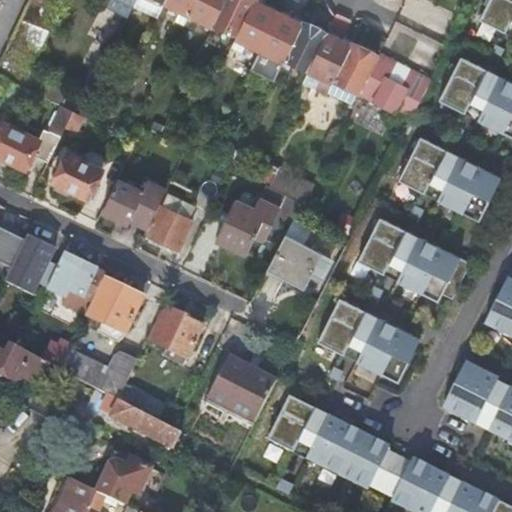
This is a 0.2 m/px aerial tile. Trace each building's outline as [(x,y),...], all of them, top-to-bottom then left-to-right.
[(30,72),(64,0),(34,0),(35,1),(0,73),(0,77),(11,83),(21,88),(23,89),(31,73),(30,72)] [(65,0),(64,0),(30,72),(31,73),(65,0)] [(137,0),(135,6),(134,7),(157,18),(163,7),(166,0),(137,0)] [(187,18),(195,0),(166,0),(163,7),(187,18)] [(211,30),(213,26),(225,0),(195,0),(187,18),(211,30)] [(237,37),(253,3),(254,0),(225,0),(213,26),(237,37)] [(300,0),(272,0),(295,11),(300,0)] [(511,20),(511,0),(489,0),(480,20),(506,33),(511,20)] [(258,53),(278,14),(253,3),(237,37),(234,41),(246,47),(258,53)] [(302,26),(278,14),(258,53),(250,70),(274,82),(284,62),(302,26)] [(336,17),(327,35),(307,74),(321,81),(315,94),(325,98),(326,96),(326,95),(350,47),(341,42),(343,37),(351,22),(347,21),(343,20),(340,19),(336,17)] [(303,23),(302,26),(284,62),(307,74),(327,35),(303,23)] [(351,45),(353,42),(343,37),(341,42),(350,47),(351,45)] [(246,47),(234,41),(230,50),(241,56),(246,47)] [(405,110),(416,114),(431,80),(415,72),(414,75),(413,74),(412,74),(412,73),(412,72),(411,72),(411,71),(410,71),(410,70),(409,69),(409,68),(408,68),(407,68),(407,67),(406,67),(405,67),(404,66),(403,66),(402,66),(401,66),(400,66),(399,66),(398,66),(397,66),(397,67),(394,66),(396,63),(384,58),(384,59),(378,57),(351,45),(350,47),(326,95),(326,96),(347,105),(354,92),(358,95),(380,104),(403,115),(405,110)] [(495,45),(491,54),(500,59),(505,50),(495,45)] [(486,70),(460,57),(438,101),(464,114),(486,70)] [(499,77),(486,70),(464,114),(478,120),(499,77)] [(321,81),(307,74),(303,84),(301,88),(315,95),(315,94),(321,81)] [(511,83),(499,77),(478,120),(511,137),(511,83)] [(21,88),(11,83),(8,88),(0,103),(0,107),(13,114),(26,90),(23,89),(21,88)] [(83,118),(73,113),(70,119),(63,134),(73,138),(80,124),(83,118)] [(455,125),(450,135),(459,139),(464,130),(455,125)] [(448,151),(422,138),(400,182),(426,194),(448,151)] [(461,157),(448,151),(426,194),(439,201),(461,157)] [(82,163),(92,167),(102,172),(105,166),(102,157),(93,153),(85,156),(82,163)] [(82,163),(68,155),(54,184),(89,200),(102,172),(92,167),(82,163)] [(503,178),(461,157),(439,201),(481,221),(503,178)] [(217,167),(210,182),(219,186),(226,172),(217,167)] [(273,179),(260,172),(255,182),(263,187),(300,205),(306,193),(274,177),(273,179)] [(142,194),(117,182),(102,213),(120,223),(123,218),(131,222),(147,230),(165,192),(147,183),(142,194)] [(252,211),(233,203),(214,241),(243,255),(252,237),(262,242),(274,217),(290,225),(293,220),(300,205),(263,187),(256,202),(252,211)] [(169,194),(163,207),(190,221),(197,207),(169,194)] [(415,206),(410,216),(419,220),(424,211),(415,206)] [(190,221),(163,207),(149,237),(179,251),(184,239),(188,233),(193,222),(190,221)] [(405,231),(379,218),(357,262),(383,274),(405,231)] [(293,220),(290,225),(264,274),(280,283),(283,277),(304,288),(322,254),(303,244),(311,229),(293,220)] [(418,238),(405,231),(383,274),(397,281),(418,238)] [(64,256),(64,255),(29,238),(25,246),(27,247),(11,280),(41,294),(49,277),(53,279),(64,256)] [(470,263),(418,238),(397,281),(438,302),(442,294),(452,299),(470,263)] [(105,276),(98,273),(64,256),(53,279),(48,290),(66,298),(63,305),(86,316),(104,279),(105,276)] [(143,298),(104,279),(86,316),(103,324),(99,334),(118,343),(124,339),(125,335),(143,298)] [(511,280),(508,279),(485,325),(511,338),(511,280)] [(373,287),(369,296),(378,300),(383,291),(373,287)] [(367,312),(340,299),(319,342),(345,355),(367,312)] [(204,327),(167,309),(150,342),(166,350),(163,356),(184,367),(204,327)] [(380,318),(367,312),(345,355),(358,362),(380,318)] [(422,339),(380,318),(358,362),(400,382),(422,339)] [(0,339),(0,376),(15,384),(22,381),(23,379),(39,386),(40,384),(50,365),(19,349),(0,339)] [(51,346),(43,361),(50,365),(60,371),(70,351),(71,348),(60,344),(58,349),(51,346)] [(124,385),(136,360),(120,352),(112,358),(108,369),(79,356),(70,351),(60,371),(108,395),(117,400),(124,385)] [(208,399),(256,423),(276,383),(228,359),(208,399)] [(466,363),(444,410),(476,426),(497,383),(499,380),(466,363)] [(333,367),(329,376),(338,381),(343,372),(333,367)] [(489,432),(511,389),(497,383),(476,426),(489,432)] [(117,400),(158,421),(165,407),(124,385),(117,400)] [(511,389),(489,432),(511,444),(511,389)] [(112,417),(173,449),(181,433),(177,431),(158,421),(117,400),(108,395),(101,410),(113,415),(112,417)] [(289,397),(268,441),(294,454),(315,411),(289,397)] [(307,461),(329,419),(315,411),(294,454),(307,461)] [(329,419),(307,461),(369,492),(371,487),(389,452),(390,450),(329,419)] [(411,463),(389,452),(371,487),(393,499),(411,463)] [(110,465),(97,493),(98,494),(105,497),(124,506),(131,493),(138,496),(151,470),(121,455),(118,462),(110,465)] [(393,499),(392,502),(412,511),(431,511),(449,476),(414,459),(411,463),(393,499)] [(448,511),(463,484),(449,476),(431,511),(448,511)] [(97,493),(67,477),(51,511),(90,511),(92,509),(98,494),(97,493)] [(282,481),(277,490),(287,495),(291,485),(282,481)] [(511,511),(511,509),(463,484),(448,511),(511,511)] [(98,511),(105,497),(98,494),(92,509),(90,511),(98,511)]
